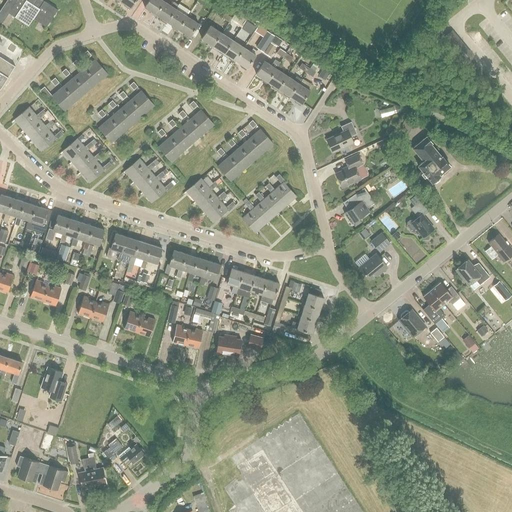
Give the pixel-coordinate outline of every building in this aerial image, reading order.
[(6,0),(0,9),(0,24),(8,13),(27,26),(32,19),(46,28),(57,11),(40,0),(6,0)] [(121,0),(120,2),(126,5),(125,8),(130,11),(137,0),(121,0)] [(150,0),(145,9),(152,13),(150,15),(155,18),(157,16),(165,3),(167,0),(150,0)] [(165,3),(157,16),(163,21),(162,22),(165,24),(167,25),(168,23),(177,10),(175,9),(178,6),(173,3),(171,6),(165,3)] [(177,10),(168,23),(174,27),(172,29),(178,32),(179,31),(188,17),(187,17),(177,10)] [(225,13),(222,18),(229,23),(231,20),(232,18),(225,13)] [(188,17),(179,31),(185,35),(183,36),(189,40),(190,38),(199,25),(188,17)] [(211,26),(202,39),(208,44),(207,45),(212,49),(213,47),(222,33),(211,26)] [(267,31),(256,48),(264,52),(274,36),(267,31)] [(468,55),(450,31),(440,39),(450,51),(454,49),(462,60),(468,55)] [(222,33),(213,47),(219,51),(218,53),(223,56),(224,54),(233,40),(222,33)] [(275,36),(271,42),(277,46),(281,40),(275,36)] [(233,40),(224,54),(231,58),(230,60),(234,63),(236,61),(244,48),(233,40)] [(271,43),(264,53),(270,57),(276,47),(271,43)] [(244,48),(236,61),(242,66),(241,67),(246,71),(256,55),(244,48)] [(280,49),(276,54),(283,58),(286,53),(280,49)] [(286,53),(283,58),(290,63),(294,58),(286,53)] [(0,89),(15,67),(0,57),(0,89)] [(67,109),(114,74),(101,58),(55,92),(67,109)] [(265,62),(256,75),(262,79),(261,81),(266,84),(268,82),(269,83),(271,80),(278,70),(276,69),(280,63),(275,60),(271,66),(267,63),(265,62)] [(302,63),(299,68),(305,72),(308,68),(302,63)] [(308,68),(305,72),(312,77),(316,72),(314,72),(318,67),(313,64),(310,69),(308,68)] [(323,68),(318,77),(324,81),(330,73),(323,68)] [(271,80),(269,83),(274,86),(273,88),(278,92),(279,90),(288,76),(278,70),(271,80)] [(288,76),(279,90),(281,91),(285,94),(284,95),(286,97),(289,99),(290,97),(298,83),(301,80),(296,77),(293,80),(289,77),(288,76)] [(298,83),(290,97),(292,98),(296,101),(295,103),(297,104),(301,106),(310,91),(312,88),(312,86),(303,80),(301,80),(298,83)] [(48,87),(44,89),(50,98),(54,96),(48,87)] [(116,142),(159,104),(146,88),(102,125),(116,142)] [(161,146),(176,162),(219,122),(204,107),(161,146)] [(29,108),(14,120),(23,130),(38,118),(39,120),(46,114),(43,110),(36,116),(29,108)] [(38,118),(23,130),(31,141),(46,128),(48,130),(54,124),(51,121),(45,126),(39,120),(38,118)] [(397,133),(405,137),(412,122),(404,118),(397,133)] [(356,133),(350,122),(340,126),(342,132),(326,139),(331,152),(352,143),(349,136),(356,133)] [(220,165),(235,181),(278,141),(263,125),(220,165)] [(46,128),(31,141),(40,152),(55,139),(56,141),(63,135),(60,131),(53,137),(48,130),(46,128)] [(439,176),(450,167),(442,158),(431,145),(432,145),(426,138),(412,149),(423,162),(417,167),(421,172),(419,174),(418,176),(423,181),(425,181),(428,179),(431,184),(433,183),(435,183),(439,181),(439,178),(440,177),(439,176)] [(77,139),(63,151),(72,162),(86,150),(88,151),(95,146),(94,145),(91,142),(84,148),(77,139)] [(86,150),(72,162),(81,172),(95,160),(97,162),(103,156),(100,152),(93,158),(88,151),(86,150)] [(345,169),(334,174),(340,189),(359,180),(354,168),(362,164),(357,154),(344,160),(346,167),(344,168),(345,169)] [(139,159),(125,171),(134,182),(149,170),(150,171),(156,166),(153,162),(147,168),(139,159)] [(95,160),(81,172),(89,183),(103,171),(105,172),(112,166),(109,162),(102,168),(97,162),(95,160)] [(149,170),(134,182),(143,192),(157,180),(159,181),(165,176),(162,172),(156,178),(150,171),(149,170)] [(275,190),(274,191),(286,205),(296,196),(285,183),(286,182),(280,175),(276,178),(282,184),(275,190)] [(200,179),(186,191),(196,202),(210,190),(211,191),(218,185),(215,182),(208,188),(200,179)] [(164,188),(159,181),(157,180),(143,192),(151,202),(165,190),(167,192),(174,186),(171,182),(164,188)] [(271,194),(265,199),(263,200),(276,214),(286,205),(274,191),(275,190),(269,184),(266,187),(271,194)] [(359,221),(358,219),(368,213),(365,209),(373,204),(363,189),(347,199),(353,207),(342,214),(350,225),(353,223),(354,224),(356,225),(358,223),(359,221)] [(210,190),(196,202),(204,212),(219,200),(220,201),(227,195),(224,192),(217,198),(211,191),(210,190)] [(254,209),(253,210),(265,224),(276,214),(263,200),(265,199),(259,193),(255,196),(261,203),(254,209)] [(7,214),(12,198),(0,194),(0,211),(5,213),(7,214)] [(415,206),(411,209),(418,218),(414,221),(410,221),(407,223),(407,227),(411,232),(415,232),(417,230),(424,238),(434,230),(423,216),(429,212),(416,196),(410,201),(415,206)] [(5,213),(3,221),(7,222),(10,214),(17,217),(19,217),(24,202),(12,198),(7,214),(5,213)] [(253,210),(254,209),(246,199),(243,202),(251,212),(242,219),(255,233),(265,224),(253,210)] [(219,200),(204,212),(213,223),(227,210),(228,212),(235,206),(233,202),(226,208),(220,201),(219,200)] [(17,217),(14,225),(19,226),(21,218),(28,220),(30,221),(35,205),(24,202),(19,217),(17,217)] [(28,220),(26,228),(30,230),(33,222),(42,225),(46,212),(47,209),(35,205),(30,221),(28,220)] [(46,212),(42,225),(47,226),(51,214),(46,212)] [(64,234),(69,219),(58,215),(55,222),(53,230),(51,229),(49,238),(53,239),(56,231),(63,233),(64,234)] [(76,237),(81,222),(69,219),(64,234),(63,233),(60,241),(64,243),(67,235),(74,237),(76,237)] [(87,241),(92,226),(81,222),(76,237),(74,237),(71,245),(76,246),(78,238),(85,241),(87,241)] [(87,241),(85,241),(83,249),(84,249),(82,254),(89,257),(93,246),(89,245),(90,242),(99,245),(104,230),(92,226),(87,241)] [(365,229),(360,232),(365,238),(370,235),(365,229)] [(381,232),(372,240),(380,251),(382,249),(383,250),(391,243),(381,232)] [(397,240),(401,237),(396,232),(392,235),(397,240)] [(122,252),(127,237),(115,233),(111,248),(109,248),(106,256),(111,258),(113,250),(120,252),(122,252)] [(508,247),(499,235),(488,243),(492,247),(485,252),(492,260),(497,256),(503,263),(511,255),(511,249),(509,246),(508,247)] [(134,256),(139,241),(127,237),(122,252),(120,252),(118,260),(129,263),(132,255),(134,256)] [(145,260),(150,244),(139,241),(134,256),(132,255),(129,263),(127,270),(131,272),(136,257),(143,259),(145,260)] [(148,260),(157,263),(162,248),(150,244),(145,260),(143,259),(141,267),(145,268),(148,260)] [(31,251),(38,253),(40,247),(33,245),(31,251)] [(59,249),(56,258),(57,258),(66,261),(68,252),(60,250),(59,249)] [(180,269),(185,254),(174,250),(169,265),(167,264),(165,273),(169,274),(171,266),(179,268),(180,269)] [(72,260),(78,262),(80,254),(74,252),(72,260)] [(192,273),(197,257),(185,254),(180,269),(179,268),(176,276),(180,278),(183,270),(190,272),(192,273)] [(380,273),(387,267),(376,254),(359,268),(369,280),(379,272),(380,273)] [(203,276),(208,261),(197,257),(192,273),(190,272),(187,280),(192,281),(194,273),(201,276),(203,276)] [(22,258),(18,269),(24,271),(28,260),(22,258)] [(208,278),(215,280),(220,265),(208,261),(203,276),(201,276),(199,284),(203,285),(205,281),(207,282),(208,278)] [(473,268),(467,261),(456,270),(469,285),(475,280),(479,286),(490,277),(478,263),(473,268)] [(33,264),(29,273),(36,275),(39,266),(33,264)] [(238,287),(243,272),(231,268),(226,284),(233,286),(238,287)] [(250,291),(255,276),(243,272),(238,287),(250,291)] [(0,273),(0,290),(8,293),(13,275),(6,273),(5,275),(0,273)] [(75,275),(68,273),(65,284),(71,286),(75,275)] [(79,289),(85,291),(90,278),(83,275),(83,277),(81,282),(79,289)] [(147,283),(149,277),(143,275),(142,277),(139,276),(136,282),(140,283),(141,281),(147,283)] [(262,295),(267,280),(255,276),(250,291),(262,295)] [(42,301),(47,286),(42,285),(43,282),(35,280),(30,297),(42,301)] [(272,305),(279,284),(267,280),(262,295),(263,295),(261,301),(272,305)] [(498,298),(507,290),(500,281),(490,289),(498,298)] [(298,293),(300,285),(293,283),(291,291),(298,293)] [(431,290),(444,305),(449,301),(452,305),(460,298),(451,287),(446,291),(440,283),(431,290)] [(47,286),(42,301),(55,306),(61,288),(54,286),(53,288),(47,286)] [(286,286),(282,298),(286,299),(290,288),(286,286)] [(210,287),(206,299),(213,301),(217,289),(210,287)] [(236,294),(248,297),(250,291),(238,287),(236,294)] [(117,290),(114,302),(117,302),(120,304),(124,292),(117,290)] [(439,309),(444,305),(431,290),(423,297),(429,305),(426,307),(423,310),(434,324),(444,316),(439,309)] [(133,294),(132,294),(126,292),(122,304),(126,306),(129,307),(133,294)] [(304,305),(320,310),(324,298),(308,293),(307,297),(304,305)] [(90,317),(95,302),(90,300),(91,298),(83,296),(78,313),(90,317)] [(278,310),(283,311),(286,299),(282,298),(278,310)] [(103,322),(109,305),(102,302),(101,304),(95,302),(90,317),(103,322)] [(171,305),(167,321),(175,323),(178,307),(171,305)] [(316,322),(320,310),(304,305),(302,312),(299,310),(297,316),(301,317),(316,322)] [(232,307),(231,312),(242,316),(244,311),(232,307)] [(269,308),(264,324),(269,326),(275,310),(269,308)] [(278,310),(274,322),(279,324),(283,311),(278,310)] [(401,318),(399,320),(412,337),(425,327),(411,310),(409,312),(408,311),(406,311),(401,315),(401,317),(401,318)] [(137,333),(142,317),(136,315),(136,313),(130,311),(124,329),(137,333)] [(254,319),(256,315),(244,311),(242,316),(254,319)] [(213,314),(208,332),(214,333),(219,315),(213,314)] [(142,317),(137,333),(149,337),(155,320),(148,318),(147,319),(142,317)] [(312,334),(316,322),(301,317),(298,323),(292,321),(291,327),(312,334)] [(284,325),(279,324),(274,322),(271,332),(281,335),(284,325)] [(185,345),(189,330),(184,329),(184,327),(176,325),(172,342),(185,345)] [(481,336),(488,331),(483,325),(477,330),(481,336)] [(438,342),(444,337),(437,328),(431,333),(438,342)] [(189,330),(185,345),(199,348),(202,331),(196,330),(196,331),(189,330)] [(219,336),(216,352),(228,354),(231,336),(224,335),(224,337),(219,336)] [(264,339),(252,335),(247,348),(260,352),(264,339)] [(266,335),(264,343),(270,344),(272,337),(266,335)] [(231,336),(228,354),(239,356),(242,341),(236,339),(236,337),(231,336)] [(470,338),(464,343),(469,349),(475,344),(470,338)] [(449,356),(456,364),(462,359),(456,351),(449,356)] [(51,391),(49,397),(62,401),(67,384),(60,382),(63,372),(48,367),(41,387),(51,391)] [(14,381),(19,383),(22,374),(18,372),(14,381)] [(20,402),(24,390),(16,388),(13,400),(20,402)] [(120,428),(123,432),(129,428),(125,424),(120,428)] [(49,426),(46,434),(56,437),(58,429),(49,426)] [(119,436),(123,432),(120,428),(115,432),(119,436)] [(12,435),(9,444),(15,446),(18,437),(12,435)] [(104,451),(103,452),(103,453),(111,462),(117,457),(114,453),(115,452),(117,451),(122,447),(116,438),(108,444),(110,446),(110,447),(109,448),(104,452),(104,451)] [(73,443),(66,444),(69,463),(77,461),(73,443)] [(117,455),(126,465),(130,462),(132,464),(143,454),(142,453),(143,451),(141,449),(139,449),(135,444),(130,449),(128,447),(117,455)] [(20,456),(16,466),(20,467),(17,477),(25,480),(32,460),(20,456)] [(87,458),(93,485),(99,484),(99,486),(104,485),(103,483),(105,483),(102,468),(95,469),(95,465),(93,457),(87,458)] [(87,487),(93,485),(87,458),(81,459),(83,467),(84,467),(84,472),(78,473),(81,488),(83,488),(84,489),(88,488),(87,487)] [(32,460),(25,480),(36,483),(42,463),(32,460)] [(45,464),(39,484),(49,488),(56,468),(45,464)] [(56,468),(49,488),(57,491),(60,481),(65,482),(68,472),(56,468)] [(196,504),(198,511),(209,511),(205,501),(196,504)]
